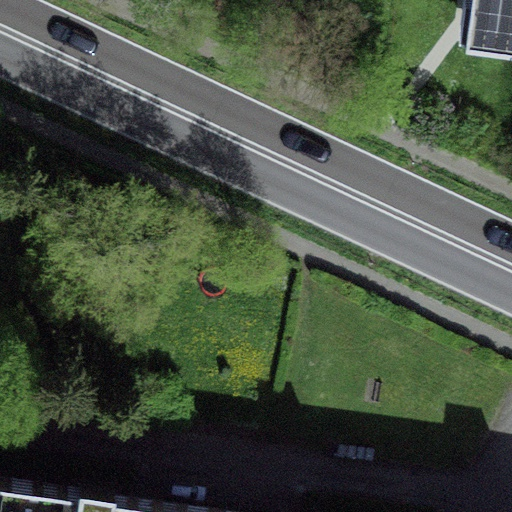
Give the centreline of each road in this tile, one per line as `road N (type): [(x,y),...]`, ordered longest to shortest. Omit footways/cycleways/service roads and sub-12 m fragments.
road 1 (trunk): [(511,266),(0,24)]
road 2 (unknown): [(0,430),(503,511)]
